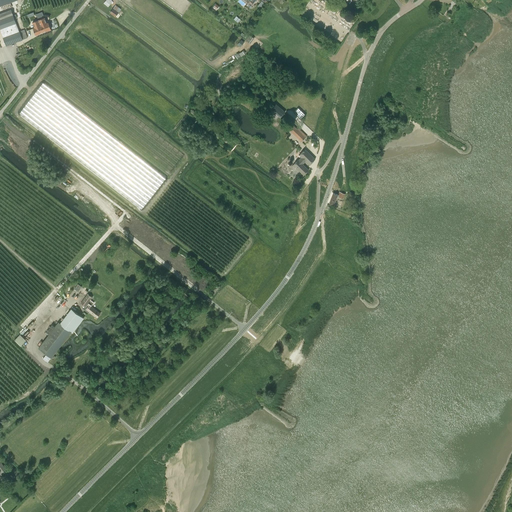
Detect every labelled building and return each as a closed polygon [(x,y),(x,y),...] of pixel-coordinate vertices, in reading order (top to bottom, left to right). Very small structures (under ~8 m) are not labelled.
[(125,0),(124,0),(123,1),(122,0),(119,0),(118,2),(125,10),(131,5),(125,0)] [(121,9),(115,5),(109,13),(115,17),(121,9)] [(22,40),(27,38),(24,30),(19,32),(19,31),(16,23),(14,19),(17,18),(15,15),(13,15),(11,10),(0,13),(0,29),(3,37),(3,38),(6,46),(22,40)] [(46,22),(45,18),(38,20),(43,32),(51,29),(48,23),(47,21),(46,22)] [(43,32),(38,20),(33,22),(35,28),(33,29),(35,35),(43,32)] [(276,104),(273,107),(282,115),(285,112),(276,104)] [(306,115),(297,107),(293,112),(301,120),(306,115)] [(296,128),(291,133),(296,138),(302,132),(298,128),(297,129),(296,128)] [(302,132),(296,138),(301,142),(306,136),(302,132)] [(315,159),(305,149),(299,155),(301,157),(300,158),(298,160),(298,159),(292,165),(293,167),(294,166),(301,173),(300,174),(302,176),(308,170),(302,164),(305,161),(309,165),(315,159)] [(339,197),(343,199),(345,194),(339,192),(338,195),(333,193),(329,203),(334,205),(337,196),(339,197)] [(348,216),(327,208),(327,210),(356,221),(358,217),(351,214),(348,216)] [(88,294),(81,303),(84,305),(82,308),(88,313),(89,312),(97,318),(100,313),(87,304),(92,297),(88,294)] [(72,308),(60,323),(71,332),(72,333),(84,318),(72,308)] [(58,322),(47,336),(39,348),(51,357),(71,332),(60,323),(58,322)] [(19,335),(13,340),(20,346),(25,341),(19,335)]
